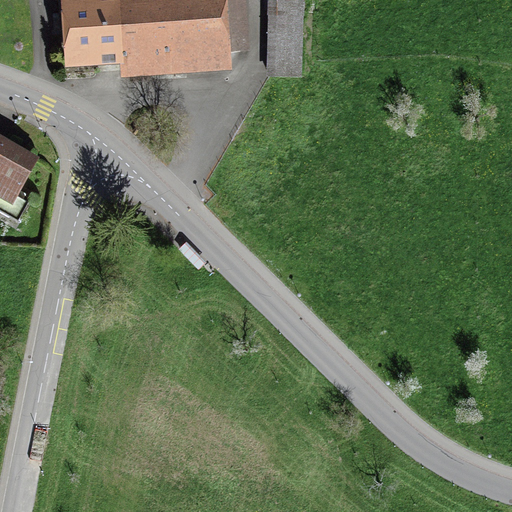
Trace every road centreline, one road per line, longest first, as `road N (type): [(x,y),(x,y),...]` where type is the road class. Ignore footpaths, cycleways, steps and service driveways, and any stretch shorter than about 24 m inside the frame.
road 1 (residential): [(97,130),(410,438),(511,489)]
road 2 (residential): [(21,511),(97,130)]
